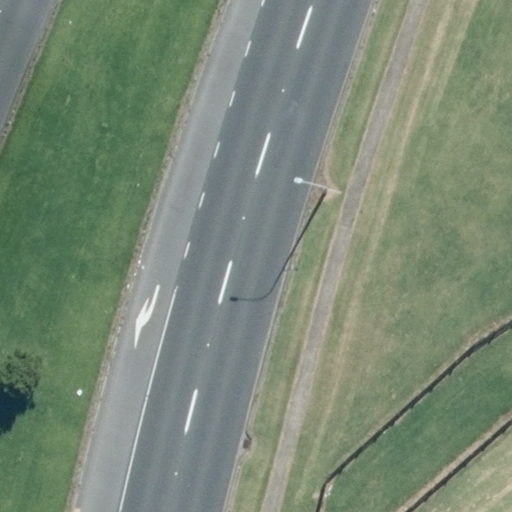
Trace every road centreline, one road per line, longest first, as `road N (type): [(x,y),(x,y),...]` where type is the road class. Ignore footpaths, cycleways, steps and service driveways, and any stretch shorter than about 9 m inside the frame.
road 1 (primary): [(287,46),(151,338),(103,511)]
road 2 (primary): [(287,46),(169,511)]
